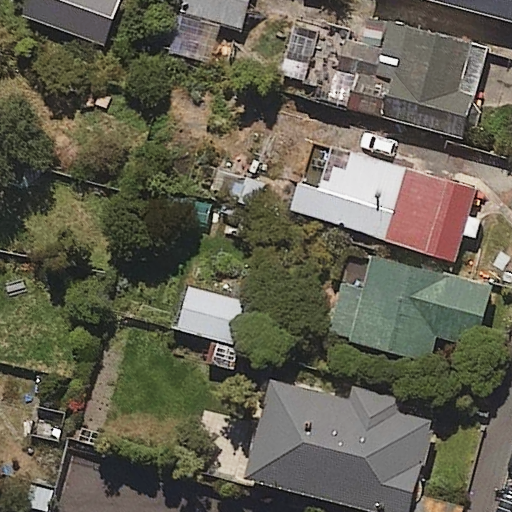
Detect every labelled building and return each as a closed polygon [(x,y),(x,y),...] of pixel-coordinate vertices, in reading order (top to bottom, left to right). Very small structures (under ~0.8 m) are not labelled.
[(249,0),(177,0),(176,7),(243,24),(249,0)] [(511,0),(455,0),(511,15),(511,0)] [(390,48),(296,23),(283,72),(369,95),(366,106),(464,132),(487,44),(398,20),(390,48)] [(465,233),(478,236),(484,213),(472,210),(479,187),(503,194),(511,162),(511,153),(448,136),(439,169),(312,134),(292,206),(458,260),(465,233)] [(266,180),(201,159),(195,180),(259,201),(266,180)] [(494,282),(379,250),(370,283),(345,276),(331,327),(431,355),(438,329),(478,340),(494,282)] [(252,300),(192,283),(180,324),(218,335),(212,359),(233,365),(252,300)] [(436,446),(435,413),(405,405),(408,395),(356,379),(352,394),(278,373),(249,473),(381,511),(461,511),(464,502),(423,490),(436,446)]
